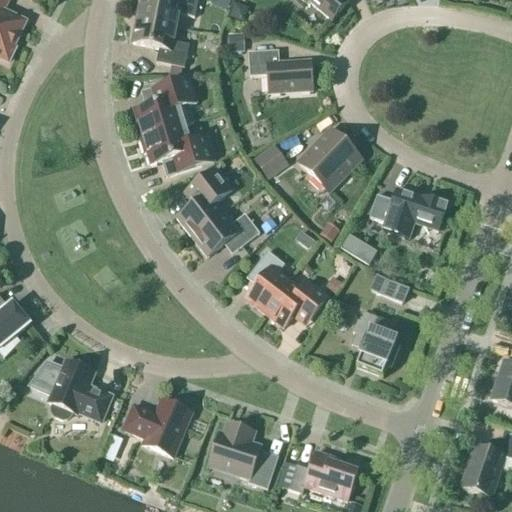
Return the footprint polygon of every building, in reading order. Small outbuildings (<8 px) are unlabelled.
[(0,0),(0,61),(8,65),(14,52),(12,51),(25,25),(2,14),(9,0),(0,0)] [(137,23),(176,31),(179,18),(194,21),(198,0),(168,0),(168,5),(141,0),(137,23)] [(331,24),(349,4),(343,0),(299,0),(307,6),(308,4),(331,24)] [(244,8),(239,7),(238,6),(234,5),(229,19),(242,24),(247,10),(244,8)] [(173,45),(176,31),(137,23),(132,47),(158,52),(156,66),(184,71),(189,48),(173,45)] [(229,56),(244,55),(243,36),(228,37),(229,56)] [(279,67),(278,54),(247,57),(249,81),(267,80),(268,97),(312,94),(311,65),(279,67)] [(155,108),(134,115),(138,127),(136,128),(140,142),(185,129),(193,126),(188,110),(196,107),(189,84),(176,85),(151,93),(155,108)] [(185,129),(140,142),(144,157),(147,156),(150,168),(162,165),(172,162),(176,178),(202,170),(213,164),(206,141),(190,146),(185,129)] [(329,195),(360,164),(330,135),(299,166),(329,195)] [(268,184),(288,169),(274,149),(253,163),(268,184)] [(191,241),(224,216),(216,206),(232,194),(215,172),(191,191),(200,203),(176,222),(191,241)] [(446,209),(396,192),(393,204),(377,199),(369,221),(385,227),(383,234),(409,243),(414,227),(425,231),(428,237),(434,234),(438,235),(446,209)] [(224,216),(191,241),(207,261),(231,242),(239,253),(259,237),(244,218),(232,227),(224,216)] [(268,223),(264,226),(260,229),(266,236),(276,228),(270,221),(268,223)] [(335,231),(332,229),(328,226),(319,238),(331,246),(339,234),(336,232),(335,231)] [(354,242),(352,240),(349,238),(347,240),(341,251),(340,252),(355,261),(356,259),(359,254),(363,247),(354,242)] [(264,317),(289,285),(278,276),(284,269),(267,255),(246,282),(256,289),(245,303),(264,317)] [(401,307),(407,293),(377,280),(371,294),(401,307)] [(289,285),(264,317),(283,332),(294,319),(306,328),(327,301),(307,286),(301,293),(289,285)] [(8,311),(0,301),(0,352),(30,328),(12,307),(8,311)] [(391,370),(399,349),(395,348),(397,342),(381,335),(385,324),(364,316),(353,344),(364,348),(356,371),(382,381),(387,368),(391,370)] [(47,366),(29,391),(51,400),(49,407),(53,408),(51,412),(52,417),(55,420),(62,424),(67,423),(71,420),(73,417),(76,418),(77,416),(100,426),(111,400),(88,390),(94,377),(66,365),(63,373),(47,366)] [(511,367),(504,365),(491,404),(511,410),(511,367)] [(173,461),(191,418),(161,405),(155,419),(133,410),(123,434),(145,443),(143,449),(173,461)] [(219,437),(208,470),(249,483),(248,487),(267,494),(271,482),(252,475),(260,451),(251,447),(254,436),(227,427),(223,438),(219,437)] [(119,441),(115,439),(110,437),(105,450),(117,455),(122,442),(120,441),(119,441)] [(511,463),(511,445),(500,441),(494,457),(475,451),(462,491),(490,501),(504,460),(511,463)] [(357,476),(347,472),(348,468),(315,456),(309,474),(296,469),(288,494),(302,498),(304,491),(347,505),(357,476)]
